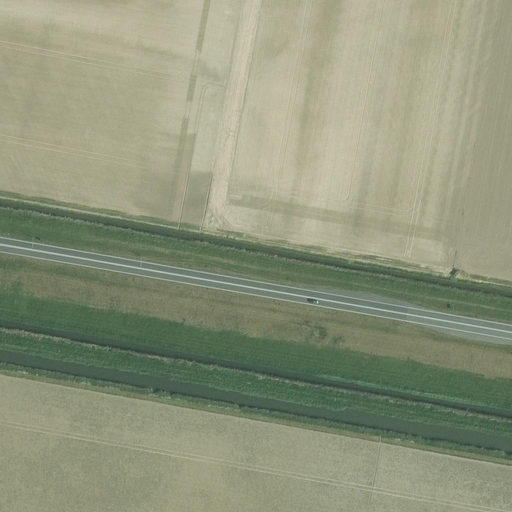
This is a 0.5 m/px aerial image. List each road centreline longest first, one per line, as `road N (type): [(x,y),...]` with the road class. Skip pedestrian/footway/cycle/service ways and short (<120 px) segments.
road 1 (trunk): [(511,333),(28,249)]
road 2 (track): [(215,203),(252,0)]
